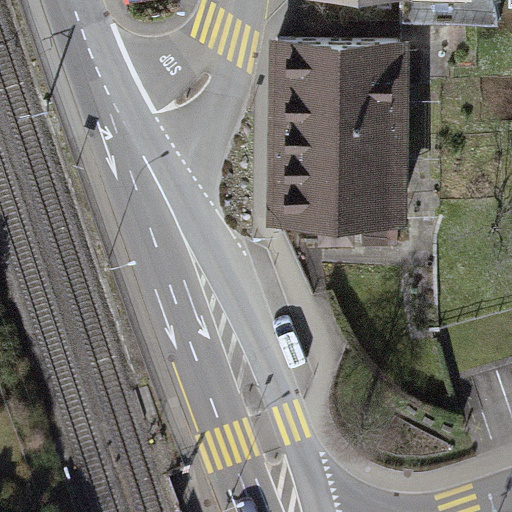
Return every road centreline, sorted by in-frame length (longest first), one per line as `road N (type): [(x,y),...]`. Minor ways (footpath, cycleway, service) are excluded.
road 1 (tertiary): [(282,511),(119,130)]
road 2 (residential): [(119,130),(158,115),(209,77),(229,36),(233,0)]
road 3 (tertiary): [(119,130),(72,0)]
